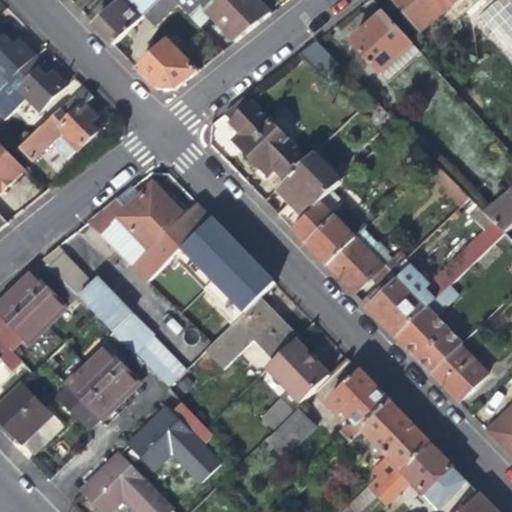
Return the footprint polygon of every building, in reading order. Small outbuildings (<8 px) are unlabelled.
[(144,18),(162,0),(119,0),(92,26),(104,39),(113,48),(144,18)] [(155,30),(178,8),(169,0),(162,0),(144,18),(155,30)] [(186,17),(198,6),(204,0),(169,0),(178,8),(186,17)] [(233,43),(250,28),(222,0),(204,0),(198,6),(219,28),(233,43)] [(222,0),(250,28),(268,14),(254,0),(222,0)] [(392,0),(419,32),(456,0),(392,0)] [(380,76),(382,74),(411,45),(384,15),(372,27),(351,46),(360,55),(370,66),(380,76)] [(0,92),(9,83),(34,59),(17,41),(12,46),(9,43),(3,36),(0,38),(0,92)] [(167,43),(136,72),(147,83),(155,91),(159,91),(172,91),(195,72),(167,43)] [(418,53),(411,45),(382,74),(389,81),(418,53)] [(362,74),(370,66),(360,55),(352,63),(362,74)] [(48,74),(34,59),(9,83),(25,99),(37,112),(62,88),(48,74)] [(0,92),(0,119),(2,122),(25,99),(9,83),(0,92)] [(92,98),(83,89),(73,98),(18,151),(29,163),(49,144),(68,164),(103,129),(93,119),(83,108),(92,98)] [(249,98),(227,119),(239,132),(231,140),(251,161),(268,178),(275,171),(284,181),(308,158),(249,98)] [(408,150),(417,160),(423,153),(414,144),(408,150)] [(0,148),(0,155),(22,177),(25,174),(0,148)] [(287,198),(305,217),(329,194),(340,183),(314,153),(308,158),(284,181),(276,189),(287,198)] [(434,164),(423,153),(417,160),(427,170),(434,164)] [(0,155),(0,198),(8,190),(22,177),(0,155)] [(425,172),(445,193),(454,184),(434,164),(427,170),(425,172)] [(468,199),(454,184),(445,193),(460,207),(468,199)] [(126,212),(117,202),(88,226),(132,271),(184,221),(152,188),(147,193),(126,212)] [(511,188),(484,215),(492,223),(503,235),(511,226),(511,188)] [(364,230),(343,209),(329,194),(305,217),(291,231),(309,250),(326,267),(353,240),(355,239),(362,232),(364,230)] [(0,234),(8,227),(0,218),(0,234)] [(184,221),(132,271),(148,285),(174,259),(198,235),(184,221)] [(198,235),(174,259),(205,291),(243,254),(223,233),(212,221),(198,235)] [(492,223),(434,279),(445,291),(449,287),(470,267),(503,235),(492,223)] [(511,226),(503,235),(511,243),(511,226)] [(390,261),(362,232),(355,239),(383,268),(390,261)] [(354,295),(370,279),(383,268),(355,239),(353,240),(326,267),(340,281),(354,295)] [(399,252),(390,261),(383,268),(370,279),(372,281),(378,286),(406,259),(399,252)] [(265,276),(243,254),(205,291),(237,323),(260,300),(275,286),(265,276)] [(52,272),(79,300),(89,290),(62,262),(52,272)] [(34,277),(13,297),(45,329),(66,309),(68,311),(79,300),(52,272),(45,278),(39,282),(34,277)] [(406,274),(399,281),(415,298),(422,291),(406,274)] [(445,291),(434,279),(422,291),(415,298),(399,281),(387,292),(373,306),(368,310),(380,322),(396,338),(426,309),(437,298),(445,291)] [(89,290),(79,300),(89,311),(113,335),(131,317),(97,282),(89,290)] [(459,297),(449,287),(445,291),(437,298),(447,308),(459,297)] [(382,288),(368,301),(373,306),(387,292),(382,288)] [(24,349),(45,329),(13,297),(1,309),(0,310),(0,346),(10,357),(21,346),(24,349)] [(360,302),(368,310),(373,306),(368,301),(365,297),(360,302)] [(436,318),(447,308),(437,298),(426,309),(436,318)] [(254,344),(274,364),(286,353),(296,343),(299,339),(281,321),(260,300),(237,323),(205,354),(223,372),(254,344)] [(462,346),(436,318),(426,309),(396,338),(416,359),(432,375),(461,347),(462,346)] [(131,317),(113,335),(118,341),(135,358),(151,342),(154,340),(131,317)] [(110,358),(90,376),(120,407),(140,386),(134,379),(138,375),(145,369),(135,358),(118,341),(104,353),(110,358)] [(184,375),(151,342),(135,358),(145,369),(147,371),(167,391),(184,375)] [(286,353),(274,364),(268,370),(302,406),(331,379),(319,366),(296,343),(286,353)] [(22,369),(10,357),(0,346),(0,368),(11,380),(22,369)] [(489,377),(461,347),(432,375),(447,391),(460,405),(489,377)] [(340,437),(349,446),(363,433),(391,406),(370,384),(359,372),(327,404),(339,417),(344,412),(356,425),(352,429),(347,430),(340,437)] [(101,425),(120,407),(90,376),(69,396),(58,406),(86,435),(97,425),(99,425),(101,425)] [(23,394),(0,417),(0,429),(8,438),(32,463),(62,434),(23,394)] [(275,432),(294,414),(282,401),(263,420),(275,432)] [(363,433),(403,474),(431,447),(412,427),(391,406),(363,433)] [(213,439),(187,411),(184,409),(177,416),(172,420),(167,414),(130,449),(153,472),(171,457),(201,486),(219,469),(201,450),(213,439)] [(298,410),(294,414),(275,432),(266,441),(284,459),(316,428),(298,410)] [(511,410),(488,434),(506,451),(511,445),(511,410)] [(431,493),(445,507),(451,500),(468,484),(452,468),(431,447),(403,474),(426,497),(431,493)] [(171,511),(120,459),(84,494),(92,502),(101,511),(116,511),(127,503),(135,511),(171,511)] [(378,479),(376,480),(368,488),(375,495),(371,499),(374,502),(388,489),(378,479)] [(475,491),(468,484),(451,500),(458,507),(475,491)] [(439,511),(445,507),(431,493),(426,497),(439,511)] [(494,511),(478,495),(460,511),(494,511)]
